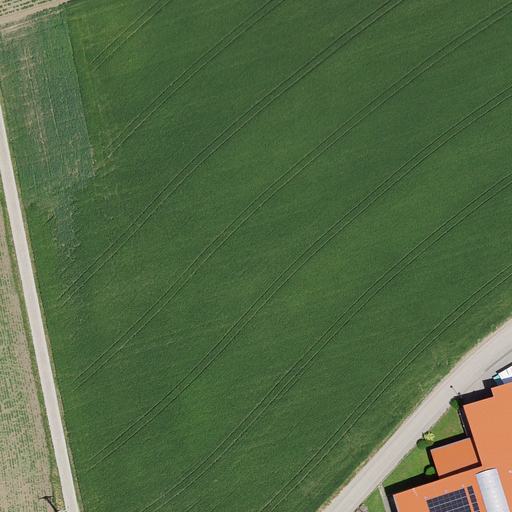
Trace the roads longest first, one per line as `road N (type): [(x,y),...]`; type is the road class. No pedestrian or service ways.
road 1 (track): [(0,135),(72,511)]
road 2 (residential): [(511,336),(334,511)]
